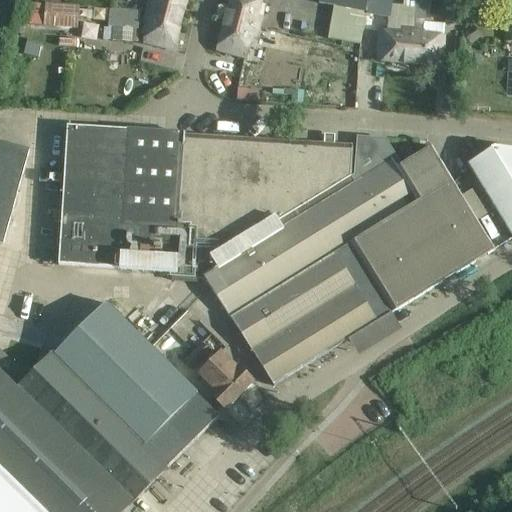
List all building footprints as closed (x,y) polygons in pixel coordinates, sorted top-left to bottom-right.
[(147,11),(181,21),(186,0),(154,0),(154,2),(150,1),(147,11)] [(230,0),(225,19),(259,29),(265,6),(260,5),(261,0),(230,0)] [(367,0),(318,0),(318,4),(333,7),(327,41),(359,46),(365,12),(367,0)] [(388,17),(391,0),(369,0),(368,13),(388,17)] [(414,0),(412,19),(424,20),(425,0),(414,0)] [(461,27),(462,0),(446,0),(444,26),(461,27)] [(79,8),(45,4),(44,27),(78,30),(79,8)] [(86,20),(109,22),(110,11),(94,10),(94,8),(88,8),(86,20)] [(137,29),(138,13),(110,11),(109,22),(109,27),(137,29)] [(181,21),(147,11),(144,22),(149,23),(143,44),(173,52),(181,21)] [(259,29),(225,19),(216,52),(246,59),(248,52),(258,54),(262,42),(271,44),(274,34),(270,32),(259,29)] [(481,37),(473,27),(463,35),(471,45),(481,37)] [(411,65),(414,31),(401,29),(401,34),(379,32),(377,62),(411,65)] [(423,31),(414,31),(411,65),(441,68),(444,38),(422,36),(423,31)] [(264,43),(261,56),(279,59),(282,47),(264,43)] [(42,48),(27,44),(23,55),(40,59),(42,48)] [(26,127),(18,137),(30,146),(37,135),(26,127)] [(216,260),(218,262),(352,180),(350,178),(352,147),(334,146),(334,139),(324,138),(323,145),(185,136),(185,135),(128,131),(67,128),(58,266),(119,270),(172,274),(172,282),(196,283),(197,263),(212,264),(212,263),(216,260)] [(495,251),(434,153),(431,148),(397,168),(392,160),(383,145),(381,145),(381,141),(376,140),(356,139),(355,152),(355,162),(354,176),(350,178),(352,180),(218,262),(220,266),(202,277),(213,293),(273,387),(348,342),(391,315),(495,251)] [(0,244),(3,245),(29,150),(0,142),(0,244)] [(511,151),(493,150),(467,166),(511,238),(511,151)] [(48,329),(53,307),(32,301),(26,323),(48,329)] [(219,418),(150,351),(104,306),(98,312),(18,391),(12,385),(22,376),(6,361),(0,366),(0,475),(37,511),(124,511),(163,473),(219,418)] [(184,361),(194,371),(211,353),(202,344),(184,361)] [(225,412),(253,384),(254,384),(238,368),(237,369),(221,354),(198,376),(214,392),(209,396),(225,412)]
